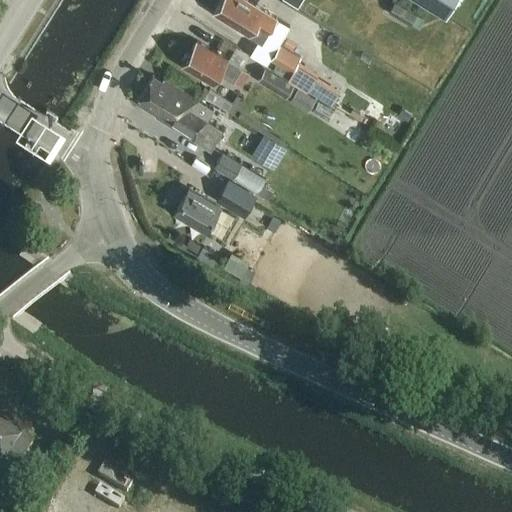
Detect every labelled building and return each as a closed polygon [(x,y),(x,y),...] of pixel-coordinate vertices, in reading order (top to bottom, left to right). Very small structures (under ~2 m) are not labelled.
[(272,33),(278,24),(274,21),(277,17),(249,0),(219,0),(212,13),(236,28),(236,30),(242,34),(244,33),(261,43),(269,31),(272,33)] [(284,0),(297,8),(302,0),(284,0)] [(412,23),(418,13),(395,0),(393,0),(388,10),(412,23)] [(419,0),(447,16),(456,0),(419,0)] [(191,2),(179,19),(232,55),(243,38),(191,2)] [(232,82),(241,67),(227,59),(227,58),(196,39),(187,53),(184,54),(182,58),(183,61),(180,65),(200,78),(201,81),(205,83),(208,82),(212,85),(219,73),(232,82)] [(292,71),(301,56),(280,43),(270,59),(292,71)] [(287,96),(294,84),(265,66),(257,79),(287,96)] [(162,80),(153,74),(136,102),(154,114),(154,116),(192,139),(193,137),(195,138),(194,139),(210,150),(223,130),(207,120),(207,119),(192,110),(199,99),(164,77),(162,80)] [(309,111),(317,97),(299,87),(291,101),(309,111)] [(231,101),(226,110),(233,114),(242,99),(235,95),(231,101)] [(17,97),(0,124),(4,126),(21,99),(17,97)] [(25,148),(35,154),(58,118),(48,111),(46,111),(24,146),(25,148)] [(257,192),(267,176),(223,151),(214,166),(257,192)] [(105,195),(114,190),(105,172),(96,177),(105,195)] [(225,180),(215,198),(223,203),(243,214),(252,200),(254,197),(225,180)] [(262,186),(257,193),(267,199),(272,192),(262,186)] [(205,233),(221,206),(187,187),(172,213),(205,233)] [(197,252),(196,255),(211,264),(218,254),(202,244),(201,246),(200,247),(197,252)] [(0,466),(13,475),(32,446),(18,436),(0,424),(0,466)] [(125,492),(131,481),(102,464),(96,475),(125,492)] [(64,481),(79,488),(84,478),(68,471),(64,481)] [(126,509),(131,499),(96,479),(91,488),(126,509)] [(85,511),(91,511),(95,508),(65,482),(59,489),(85,511)]
